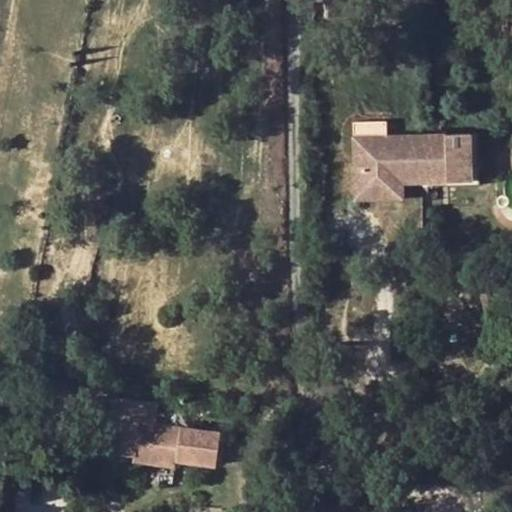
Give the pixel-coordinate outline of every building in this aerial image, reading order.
[(479,186),(477,135),(401,137),(400,147),(386,147),(385,137),(385,122),(352,122),(353,155),(358,155),(359,188),(402,187),(402,180),(447,180),(448,186),(479,186)] [(400,147),(401,137),(385,137),(386,147),(400,147)] [(402,187),(359,188),(359,201),(402,201),(402,187)] [(495,318),(511,313),(511,307),(507,288),(479,295),(485,319),(495,318)] [(511,327),(511,313),(495,318),(498,331),(511,327)] [(109,434),(107,452),(133,455),(135,433),(148,434),(149,423),(154,423),(156,405),(114,400),(114,403),(94,401),(90,432),(109,434)] [(478,463),(459,463),(458,487),(477,487),(478,463)]
